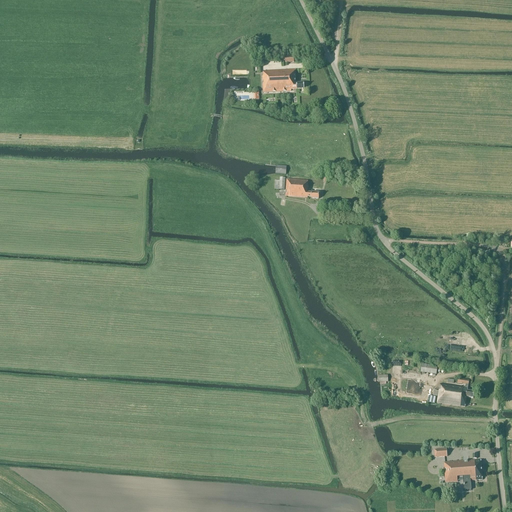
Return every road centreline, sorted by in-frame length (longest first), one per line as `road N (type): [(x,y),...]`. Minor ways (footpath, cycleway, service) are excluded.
road 1 (unclassified): [(505,511),(493,348),(484,329),(378,232),(351,110),(301,0)]
road 2 (track): [(385,242),(493,246),(504,274)]
